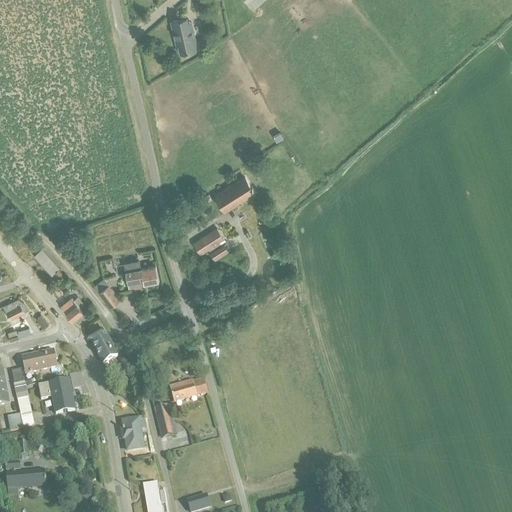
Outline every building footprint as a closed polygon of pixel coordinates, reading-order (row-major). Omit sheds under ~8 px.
[(172,21),(176,40),(178,40),(181,53),(198,49),(193,27),(189,27),(187,18),(172,21)] [(216,196),(224,210),(231,206),(232,208),(255,193),(246,177),(216,196)] [(201,254),(223,240),(225,239),(217,227),(193,242),(201,254)] [(212,252),(218,260),(232,250),(226,242),(212,252)] [(43,249),(35,256),(52,276),(55,273),(59,278),(63,274),(59,270),(60,269),(43,249)] [(125,264),(127,272),(126,272),(126,274),(125,275),(126,278),(127,279),(129,288),(145,285),(159,282),(156,266),(141,269),(139,261),(125,264)] [(93,287),(109,307),(119,299),(103,279),(93,287)] [(73,298),(62,307),(74,322),(85,313),(84,311),(88,308),(78,296),(74,300),(73,298)] [(19,299),(4,307),(11,320),(29,311),(24,303),(19,299)] [(41,316),(37,319),(44,329),(49,325),(41,316)] [(30,328),(18,331),(20,337),(31,334),(30,328)] [(103,328),(88,336),(92,344),(104,365),(119,357),(103,328)] [(16,331),(8,333),(11,342),(19,339),(16,331)] [(54,351),(22,358),(25,375),(58,368),(54,351)] [(21,370),(12,372),(15,385),(24,383),(21,370)] [(4,371),(0,371),(0,406),(10,404),(4,371)] [(71,380),(38,386),(41,400),(52,398),(55,416),(75,412),(72,396),(74,395),(71,380)] [(170,388),(174,404),(208,394),(204,380),(193,382),(170,388)] [(15,385),(14,385),(21,415),(24,428),(35,425),(28,398),(29,397),(26,383),(24,383),(15,385)] [(155,408),(162,438),(173,436),(178,435),(171,405),(155,408)] [(21,415),(8,418),(11,432),(24,429),(24,428),(21,415)] [(123,432),(124,440),(126,440),(128,452),(145,449),(143,435),(148,435),(145,419),(132,421),(125,423),(123,423),(124,430),(123,430),(123,432)] [(27,442),(19,443),(20,456),(28,455),(27,442)] [(20,462),(5,463),(6,471),(11,470),(11,472),(16,472),(16,470),(20,470),(20,462)] [(45,471),(6,475),(8,495),(18,494),(18,489),(47,487),(45,471)] [(158,483),(144,485),(146,494),(159,492),(158,483)] [(159,492),(146,494),(146,495),(148,511),(162,511),(162,505),(166,505),(164,492),(160,493),(159,492)] [(187,502),(190,511),(196,511),(210,508),(207,496),(187,502)]
